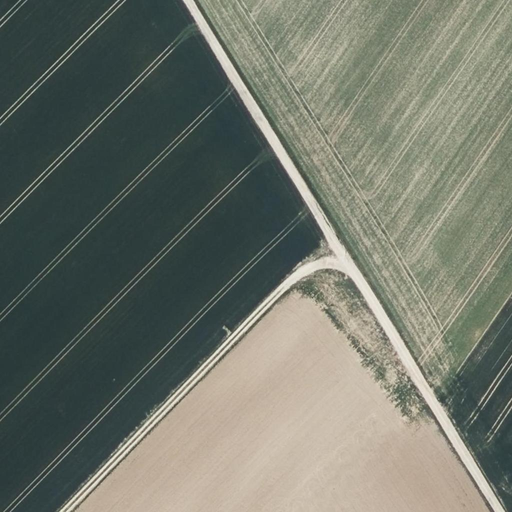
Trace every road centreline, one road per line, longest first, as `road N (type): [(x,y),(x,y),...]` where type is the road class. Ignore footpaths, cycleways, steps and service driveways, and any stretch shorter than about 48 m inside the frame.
road 1 (track): [(184,0),(499,511)]
road 2 (track): [(336,244),(303,267),(66,511)]
